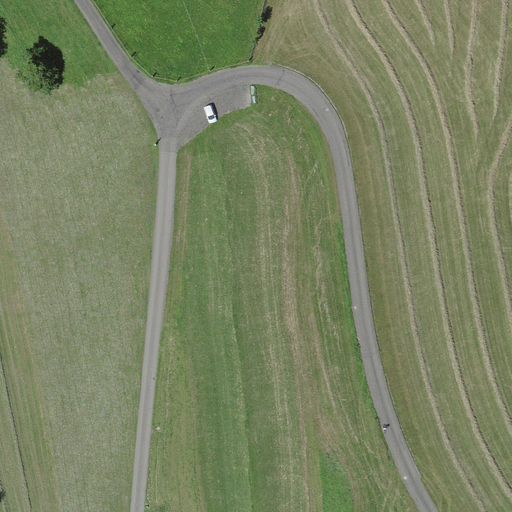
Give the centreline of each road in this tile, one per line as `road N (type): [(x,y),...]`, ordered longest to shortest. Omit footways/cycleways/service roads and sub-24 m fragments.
road 1 (track): [(429,511),(378,390),(337,137),(317,100),(290,81),(254,74),(162,113)]
road 2 (track): [(138,511),(168,159),(162,113)]
road 3 (track): [(162,113),(84,0)]
